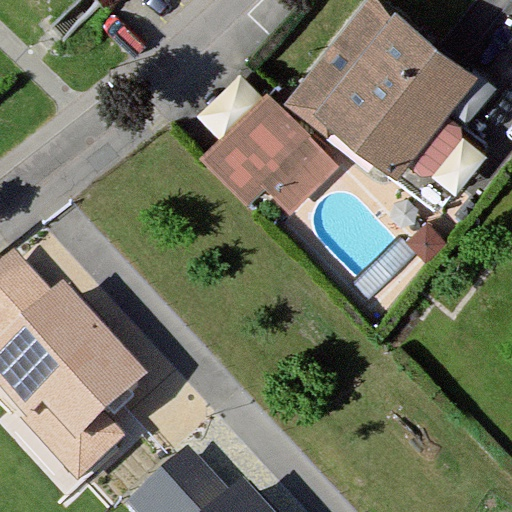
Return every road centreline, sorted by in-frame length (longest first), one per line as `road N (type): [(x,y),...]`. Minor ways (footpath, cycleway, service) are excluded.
road 1 (residential): [(322,511),(71,223)]
road 2 (residential): [(0,197),(235,0)]
